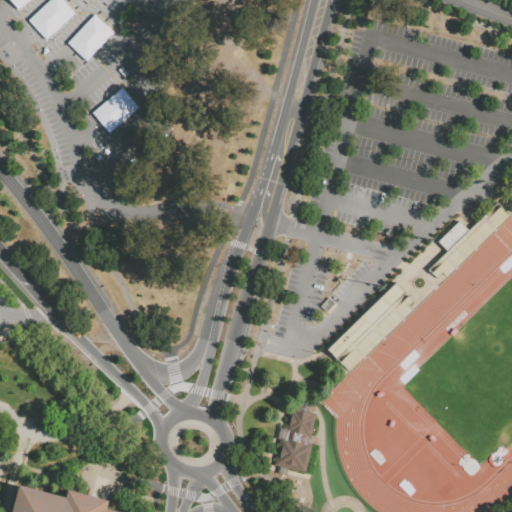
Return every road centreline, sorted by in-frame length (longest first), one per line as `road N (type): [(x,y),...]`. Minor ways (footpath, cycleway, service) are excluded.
road 1 (tertiary): [(217,425),(217,393),(280,156)]
road 2 (tertiary): [(0,254),(161,431)]
road 3 (tertiary): [(132,355),(0,168)]
